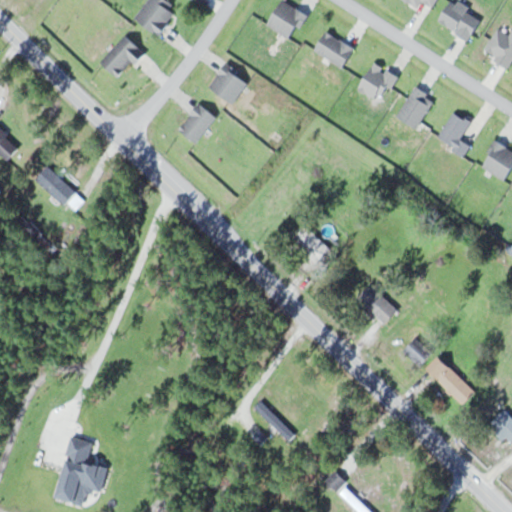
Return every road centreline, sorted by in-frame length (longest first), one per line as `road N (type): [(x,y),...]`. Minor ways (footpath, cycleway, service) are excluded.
road 1 (secondary): [(0,18),(505,511)]
road 2 (residential): [(511,108),(344,0)]
road 3 (residential): [(130,137),(229,0)]
